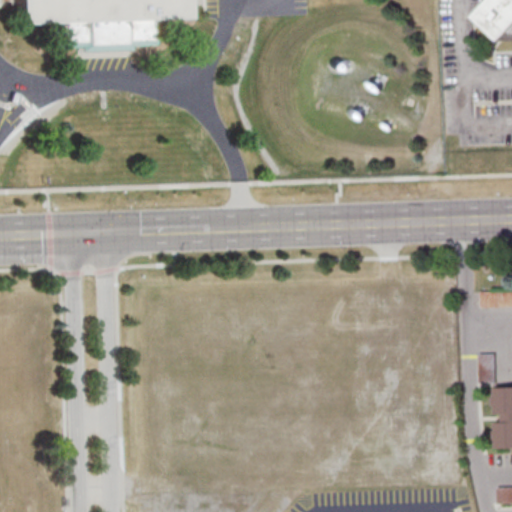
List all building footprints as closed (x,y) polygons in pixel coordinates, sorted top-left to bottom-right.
[(14,0),(15,24),(57,22),(58,42),(84,41),(84,46),(118,45),(118,39),(148,37),(147,19),(184,17),(183,0),(14,0)] [(511,0),(497,16),(511,31),(511,0)] [(511,290),(481,290),(481,308),(511,308),(511,290)] [(497,382),(497,354),(481,354),(481,382),(497,382)] [(497,422),(498,448),(511,448),(511,387),(498,387),(499,422),(497,422)] [(511,486),(498,487),(498,502),(511,502),(511,486)]
